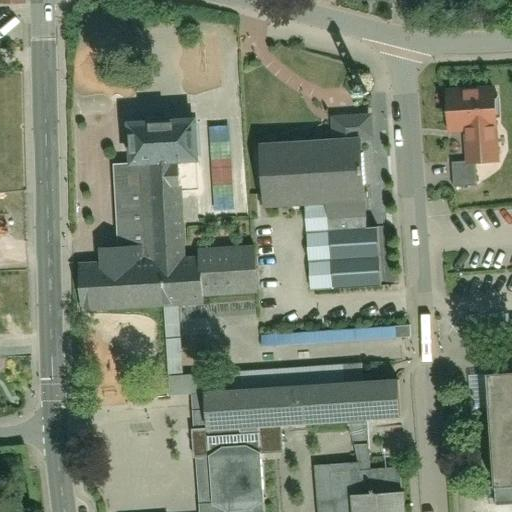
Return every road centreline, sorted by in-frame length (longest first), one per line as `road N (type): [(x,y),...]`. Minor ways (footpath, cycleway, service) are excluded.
road 1 (residential): [(396,39),(437,511)]
road 2 (tertiary): [(56,432),(44,0)]
road 3 (residential): [(246,0),(396,39)]
